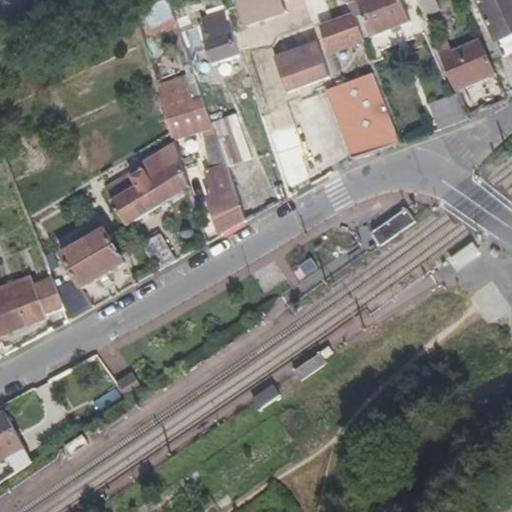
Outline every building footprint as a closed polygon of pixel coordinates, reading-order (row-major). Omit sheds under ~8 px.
[(173,10),(169,0),(168,0),(143,9),(147,20),(173,10)] [(296,0),(294,1),(297,9),(302,7),(300,0),(296,0)] [(340,0),(331,4),(337,21),(321,27),(323,31),(353,20),(347,6),(344,0),(340,0)] [(344,0),(347,6),(355,4),(370,40),(409,24),(398,0),(344,0)] [(511,0),(475,0),(502,58),(511,53),(511,0)] [(301,32),(314,28),(305,6),(302,7),(297,9),(293,10),(301,32)] [(231,23),(226,7),(207,13),(208,19),(202,21),(209,40),(206,42),(214,65),(242,56),(238,44),(231,23)] [(231,23),(238,44),(253,39),(246,18),(231,23)] [(363,42),(353,20),(323,31),(332,55),(362,43),(363,42)] [(246,67),(260,62),(253,39),(238,44),(242,56),(246,67)] [(496,75),(481,42),(454,54),(449,41),(438,46),(458,90),(459,92),(496,75)] [(322,56),(251,81),(290,197),(322,179),(296,103),(292,103),(290,95),(331,81),(322,56)] [(369,65),(337,77),(341,87),(328,91),(356,160),(403,146),(369,65)] [(191,135),(205,130),(208,139),(217,136),(214,126),(194,70),(185,72),(194,103),(182,107),(174,82),(160,86),(175,132),(178,144),(185,167),(200,163),(191,135)] [(459,92),(458,90),(425,105),(439,134),(471,119),(459,92)] [(217,136),(229,170),(254,161),(239,117),(214,126),(217,136)] [(229,170),(217,136),(208,139),(215,162),(211,163),(213,171),(209,172),(219,200),(213,202),(224,235),(242,224),(247,221),(229,170)] [(142,166),(146,172),(112,192),(131,225),(192,188),(185,167),(178,144),(142,166)] [(37,235),(51,229),(40,201),(25,207),(37,235)] [(381,247),(391,240),(416,223),(408,210),(383,227),(378,230),(372,234),(379,243),(381,247)] [(77,240),(81,247),(66,255),(79,279),(58,289),(66,309),(71,321),(96,307),(86,287),(128,263),(111,230),(109,230),(105,224),(77,240)] [(153,237),(144,244),(162,270),(171,264),(153,237)] [(58,289),(51,271),(0,290),(0,336),(50,317),(50,314),(66,309),(58,289)] [(330,347),(322,353),(327,360),(335,355),(330,347)] [(142,390),(132,375),(117,384),(127,400),(142,390)] [(276,387),(255,400),(258,404),(261,409),(281,395),(278,391),(276,387)] [(0,474),(28,460),(22,450),(3,415),(0,416),(0,474)] [(0,485),(30,465),(28,460),(0,474),(0,485)]
